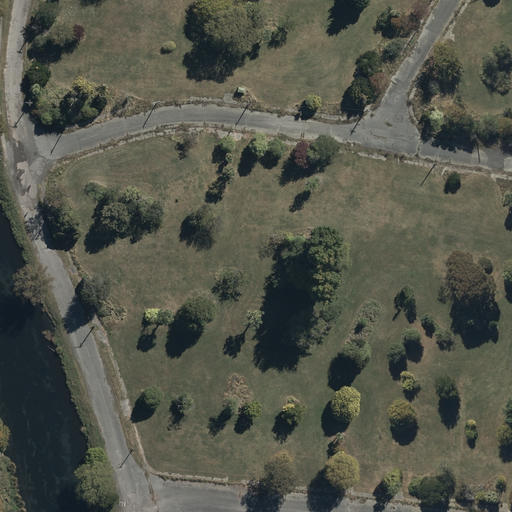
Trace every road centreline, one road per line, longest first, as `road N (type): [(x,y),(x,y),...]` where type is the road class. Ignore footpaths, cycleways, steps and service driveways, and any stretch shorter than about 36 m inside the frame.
road 1 (track): [(134,495),(20,157),(11,91),(21,0)]
road 2 (track): [(20,157),(132,122),(206,113),(511,160)]
road 3 (track): [(375,137),(452,0)]
road 4 (track): [(134,495),(287,511)]
